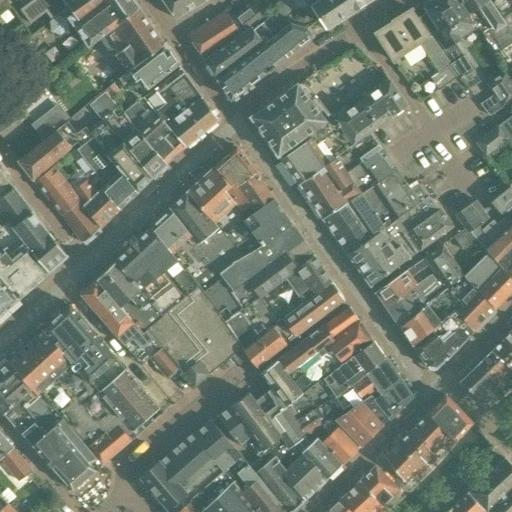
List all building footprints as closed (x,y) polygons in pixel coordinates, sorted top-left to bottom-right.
[(0,0),(0,14),(11,7),(6,0),(0,0)] [(54,0),(45,7),(53,18),(70,7),(78,6),(86,0),(54,0)] [(70,7),(53,18),(49,21),(51,31),(61,35),(69,29),(67,19),(69,18),(89,47),(100,39),(138,9),(139,8),(133,0),(86,0),(78,6),(70,7)] [(162,0),(176,19),(208,0),(162,0)] [(225,11),(187,35),(206,64),(276,17),(258,0),(254,0),(231,19),(225,11)] [(316,0),(311,4),(327,28),(368,0),(316,0)] [(475,24),(458,0),(429,0),(432,3),(425,8),(427,11),(417,17),(458,75),(461,79),(473,71),(456,43),(462,39),(459,35),(475,24)] [(511,8),(502,15),(490,0),(458,0),(475,24),(495,54),(511,43),(511,8)] [(511,0),(490,0),(502,15),(511,8),(511,0)] [(115,54),(127,71),(163,44),(138,9),(100,39),(108,51),(114,50),(116,53),(115,54)] [(458,75),(417,17),(412,9),(391,22),(392,23),(375,33),(394,62),(420,45),(439,73),(431,78),(438,90),(458,75)] [(206,64),(219,84),(297,24),(278,19),(276,17),(206,64)] [(219,84),(230,100),(314,36),(307,27),(297,24),(219,84)] [(163,44),(127,71),(118,78),(126,89),(129,87),(131,89),(134,87),(140,95),(178,65),(163,44)] [(218,119),(184,72),(181,68),(142,98),(152,111),(187,145),(218,119)] [(489,115),(511,100),(511,77),(507,69),(486,83),(494,95),(481,103),(489,115)] [(335,120),(340,126),(352,145),(370,132),(407,106),(390,80),(335,120)] [(327,121),(298,82),(250,117),(279,156),(295,144),(314,130),(321,140),(340,126),(333,117),(327,121)] [(121,93),(113,83),(106,89),(114,99),(121,93)] [(134,127),(123,112),(119,105),(114,99),(106,89),(95,97),(108,113),(103,118),(116,135),(152,176),(168,161),(167,160),(134,127)] [(0,132),(20,119),(11,106),(0,114),(0,132)] [(29,127),(40,141),(65,121),(54,107),(29,127)] [(152,111),(134,127),(167,160),(168,161),(169,162),(185,146),(187,145),(152,111)] [(511,115),(498,126),(507,139),(511,145),(511,115)] [(89,130),(93,135),(138,192),(153,177),(152,176),(116,135),(103,118),(89,130)] [(93,135),(89,130),(87,131),(84,127),(76,133),(67,121),(18,161),(33,179),(78,142),(81,145),(93,135)] [(485,156),(507,139),(498,126),(475,143),(485,156)] [(281,158),(299,183),(335,158),(321,140),(314,130),(295,144),(297,147),(281,158)] [(365,164),(383,151),(370,132),(352,145),(335,158),(299,183),(322,219),(372,186),(378,182),(365,164)] [(93,135),(81,145),(81,146),(77,150),(104,184),(102,186),(120,208),(138,192),(93,135)] [(237,146),(215,166),(228,185),(224,189),(246,219),(274,198),(237,146)] [(35,181),(62,215),(76,203),(66,190),(71,186),(54,165),(35,181)] [(215,166),(187,192),(237,263),(254,252),(260,248),(241,223),(246,219),(224,189),(228,185),(215,166)] [(372,186),(396,219),(419,202),(411,190),(397,169),(378,182),(372,186)] [(86,192),(94,185),(88,178),(74,190),(71,186),(66,190),(76,203),(62,215),(83,242),(100,227),(101,227),(92,216),(94,214),(82,198),(88,194),(86,192)] [(0,198),(13,187),(8,181),(0,187),(0,314),(17,299),(0,278),(0,251),(3,249),(7,246),(18,236),(3,217),(0,213),(0,198)] [(421,183),(411,190),(419,202),(428,195),(429,194),(421,183)] [(98,190),(94,185),(86,192),(88,194),(82,198),(94,214),(92,216),(101,227),(120,208),(102,186),(98,190)] [(396,219),(372,186),(322,219),(348,255),(396,219)] [(511,204),(511,189),(509,186),(491,202),(501,214),(510,206),(511,204)] [(23,200),(13,187),(0,198),(0,213),(3,217),(23,200)] [(237,263),(187,192),(169,208),(197,245),(189,251),(199,263),(206,258),(220,276),(235,264),(237,263)] [(419,202),(396,219),(348,255),(371,286),(416,252),(404,234),(407,232),(440,209),(439,208),(428,195),(419,202)] [(274,198),(246,219),(241,223),(260,248),(292,224),(274,198)] [(32,211),(23,200),(3,217),(18,236),(48,272),(67,256),(48,233),(32,211)] [(475,200),(455,214),(469,233),(471,232),(478,226),(489,219),(475,200)] [(197,245),(169,208),(149,226),(150,227),(181,269),(184,267),(202,291),(220,276),(206,258),(199,263),(189,251),(197,245)] [(440,209),(407,232),(420,249),(452,226),(440,209)] [(478,226),(471,232),(478,240),(488,252),(511,280),(511,223),(506,217),(496,226),(493,222),(483,231),(478,226)] [(235,264),(220,276),(232,293),(246,283),(245,282),(257,273),(302,239),(292,224),(260,248),(254,252),(237,263),(235,264)] [(150,227),(114,261),(131,282),(135,278),(153,299),(149,303),(161,318),(147,331),(154,339),(173,362),(178,368),(194,388),(197,385),(200,383),(220,367),(197,337),(196,338),(192,333),(197,330),(200,334),(223,319),(219,313),(226,308),(232,316),(224,321),(225,322),(244,308),(232,293),(220,276),(202,291),(184,267),(181,269),(150,227)] [(465,228),(454,237),(462,250),(478,240),(471,232),(469,233),(468,233),(465,228)] [(7,246),(3,249),(11,260),(33,285),(48,272),(18,236),(7,246)] [(246,283),(232,293),(244,308),(225,322),(242,347),(249,358),(256,366),(286,343),(286,342),(294,336),(295,337),(300,333),(287,316),(333,282),(302,239),(257,273),(245,282),(246,283)] [(446,287),(464,275),(443,244),(425,258),(430,265),(446,287)] [(11,260),(3,249),(0,251),(0,278),(17,299),(33,285),(11,260)] [(493,310),(511,290),(511,280),(488,252),(464,275),(465,276),(466,275),(493,310)] [(430,265),(425,258),(374,291),(385,307),(417,284),(411,277),(430,265)] [(114,261),(96,279),(141,335),(147,331),(161,318),(149,303),(153,299),(135,278),(131,282),(114,261)] [(464,275),(446,287),(459,307),(448,315),(469,335),(493,310),(466,275),(465,276),(464,275)] [(417,284),(385,307),(398,326),(399,325),(444,289),(434,276),(420,286),(418,283),(417,284)] [(141,335),(96,279),(79,294),(124,345),(140,365),(150,357),(161,348),(154,339),(147,331),(141,335)] [(345,300),(333,282),(287,316),(300,333),(345,300)] [(444,289),(399,325),(412,343),(448,315),(459,307),(446,287),(444,289)] [(116,359),(69,304),(44,327),(91,381),(99,391),(125,369),(116,359)] [(333,339),(358,319),(349,307),(323,325),(333,339)] [(469,335),(448,315),(412,343),(430,368),(432,370),(435,370),(436,369),(445,359),(446,359),(469,335)] [(224,321),(223,319),(200,334),(197,330),(192,333),(196,338),(197,337),(220,367),(233,357),(232,355),(242,347),(225,322),(224,321)] [(358,319),(333,339),(317,351),(319,354),(317,355),(329,372),(372,341),(373,340),(358,319)] [(323,325),(306,337),(316,351),(317,351),(333,339),(323,325)] [(63,419),(96,459),(102,466),(137,436),(133,431),(99,391),(91,381),(44,327),(8,361),(45,403),(50,409),(52,407),(63,419)] [(511,330),(503,340),(511,348),(511,330)] [(316,351),(306,337),(277,361),(302,392),(329,372),(317,355),(319,354),(317,351),(316,351)] [(511,348),(503,340),(502,340),(493,350),(511,369),(511,348)] [(285,405),(299,425),(300,425),(385,358),(372,341),(329,372),(302,392),(285,405)] [(249,358),(242,347),(232,355),(233,357),(239,365),(249,358)] [(173,362),(161,348),(150,357),(153,362),(167,377),(178,368),(173,362)] [(511,369),(493,350),(478,364),(506,393),(510,390),(511,391),(511,389),(511,369)] [(385,358),(300,425),(308,436),(315,431),(330,420),(337,427),(340,424),(361,446),(383,424),(383,423),(388,418),(389,419),(412,395),(385,358)] [(50,409),(45,403),(8,361),(0,367),(0,410),(16,429),(32,446),(63,419),(52,407),(50,409)] [(302,392),(277,361),(261,373),(272,388),(285,405),(302,392)] [(506,393),(478,364),(460,381),(483,404),(496,392),(501,398),(506,393)] [(133,431),(159,408),(125,369),(99,391),(133,431)] [(249,394),(230,408),(251,436),(253,435),(257,439),(256,439),(263,449),(282,436),(283,437),(299,425),(285,405),(272,388),(254,401),(249,394)] [(446,395),(428,413),(454,443),(456,441),(457,442),(473,423),(446,395)] [(251,436),(230,408),(218,417),(240,445),(251,436)] [(428,413),(412,429),(434,454),(442,446),(447,451),(454,443),(428,413)] [(63,419),(32,446),(67,485),(89,464),(90,464),(96,459),(63,419)] [(196,433),(195,432),(161,460),(160,459),(140,476),(168,509),(188,492),(193,497),(224,471),(228,468),(242,456),(243,456),(212,419),(196,433)] [(358,448),(337,427),(330,420),(315,431),(323,441),(342,463),(358,448)] [(308,436),(300,425),(299,425),(283,437),(293,448),(298,445),(328,478),(342,463),(323,441),(315,431),(308,436)] [(412,429),(398,443),(418,465),(426,474),(431,469),(426,463),(434,454),(412,429)] [(0,459),(1,459),(13,448),(14,447),(0,431),(0,459)] [(249,456),(245,460),(287,511),(291,511),(304,501),(328,478),(298,445),(293,448),(283,437),(282,436),(263,449),(263,450),(255,440),(254,440),(262,450),(256,454),(260,459),(254,463),(249,456)] [(418,465),(398,443),(384,457),(406,482),(415,474),(420,480),(426,474),(418,465)] [(31,470),(13,448),(1,459),(19,481),(31,470)] [(287,511),(245,460),(242,456),(228,468),(235,477),(238,474),(248,486),(241,492),(256,511),(287,511)] [(467,493),(486,511),(485,511),(511,511),(511,463),(506,458),(467,493)] [(375,466),(359,481),(382,505),(399,490),(375,466)] [(256,511),(241,492),(233,481),(224,471),(193,497),(191,499),(192,500),(178,511),(256,511)] [(354,511),(386,511),(388,511),(382,505),(359,481),(341,499),(354,511)] [(485,511),(486,511),(467,493),(446,511),(485,511)] [(354,511),(341,499),(327,511),(354,511)]
